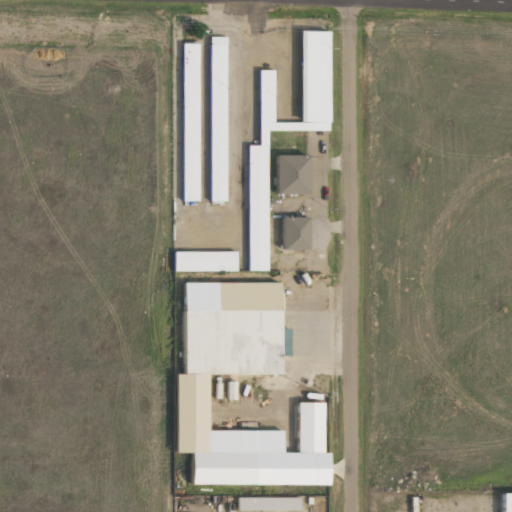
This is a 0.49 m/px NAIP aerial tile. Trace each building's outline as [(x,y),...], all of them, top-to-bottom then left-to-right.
[(327,131),(328,16),(299,16),(299,123),(272,122),(273,70),(258,70),(258,145),(247,145),(246,271),(266,271),(266,130),(327,131)] [(207,202),(223,202),(224,37),(208,37),(207,202)] [(182,201),(196,201),(196,43),(182,43),(182,201)] [(273,194),(306,195),(307,156),(274,155),(273,194)] [(307,217),(280,218),(281,250),(308,249),(307,217)] [(235,252),(172,251),(172,271),(235,271),(235,252)] [(182,283),(181,374),(278,375),(278,356),(288,356),(289,329),(278,329),(278,283),(182,283)] [(327,485),(327,452),(321,452),(321,403),(296,403),(296,453),(190,452),(190,484),(327,485)] [(511,511),(511,493),(500,494),(500,511),(511,511)] [(298,498),(236,498),(236,511),(298,511),(298,498)]
